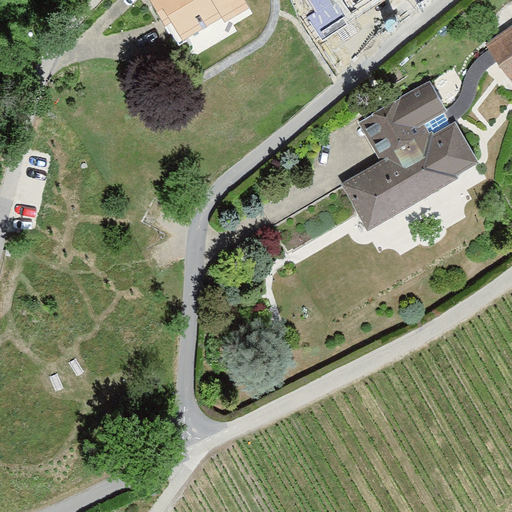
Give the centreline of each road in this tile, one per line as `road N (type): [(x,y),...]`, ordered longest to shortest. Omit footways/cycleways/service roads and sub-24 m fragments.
road 1 (residential): [(447,0),(227,182),(200,218),(186,371),(190,413),(204,445)]
road 2 (residential): [(204,445),(373,366),(511,282)]
road 3 (residential): [(97,0),(57,43),(15,147),(0,214)]
road 4 (residential): [(66,511),(204,445)]
